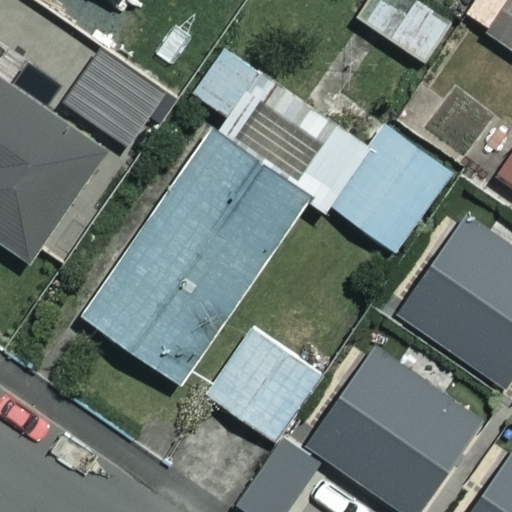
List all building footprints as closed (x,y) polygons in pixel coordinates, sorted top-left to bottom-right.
[(107,0),(36,0),(87,32),(107,0)] [(447,18),(416,0),(368,0),(357,19),(424,58),(447,18)] [(511,0),(477,0),(465,18),(511,48),(511,0)] [(0,241),(28,260),(103,148),(42,107),(63,76),(25,50),(4,81),(0,78),(0,241)] [(390,245),(447,163),(335,85),(313,117),(219,51),(193,87),(222,108),(80,312),(178,380),(310,190),(390,245)] [(511,151),(495,175),(511,187),(511,151)] [(333,361),(257,305),(199,385),(275,441),(333,361)]
